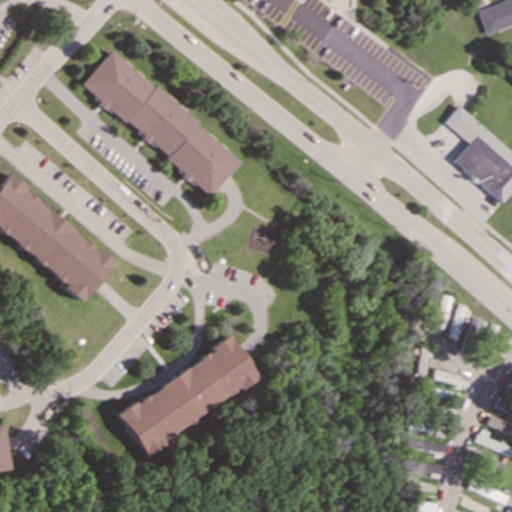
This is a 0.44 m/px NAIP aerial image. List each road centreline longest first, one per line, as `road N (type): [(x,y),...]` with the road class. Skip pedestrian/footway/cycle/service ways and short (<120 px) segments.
road 1 (residential): [(37,122),(15,103),(0,119),(14,385),(56,393),(97,372),(169,289),(177,265),(164,234),(37,122)]
road 2 (primary): [(131,0),(511,318)]
road 3 (primary): [(511,271),(189,0)]
road 4 (residential): [(488,381),(458,444),(447,511)]
road 5 (residential): [(105,0),(15,103)]
